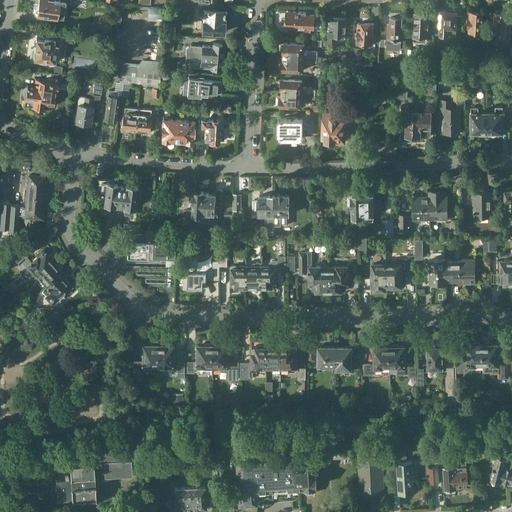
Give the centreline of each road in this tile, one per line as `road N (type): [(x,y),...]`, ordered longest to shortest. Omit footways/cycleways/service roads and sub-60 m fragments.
road 1 (residential): [(73,151),(68,233),(152,313),(511,314)]
road 2 (residential): [(247,166),(511,163)]
road 3 (residential): [(73,151),(247,166)]
road 4 (residential): [(247,166),(257,0)]
